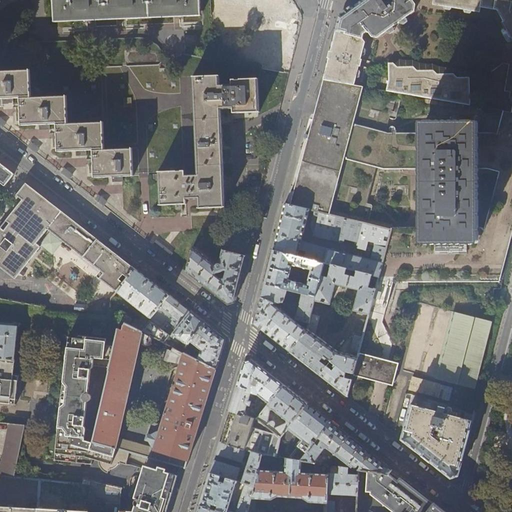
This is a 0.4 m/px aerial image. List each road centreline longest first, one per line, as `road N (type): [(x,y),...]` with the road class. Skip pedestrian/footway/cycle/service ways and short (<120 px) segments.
road 1 (residential): [(325,0),(238,332)]
road 2 (residential): [(0,144),(238,332)]
road 3 (residential): [(238,332),(459,505)]
road 4 (residential): [(459,505),(511,303)]
road 5 (residential): [(238,332),(184,511)]
